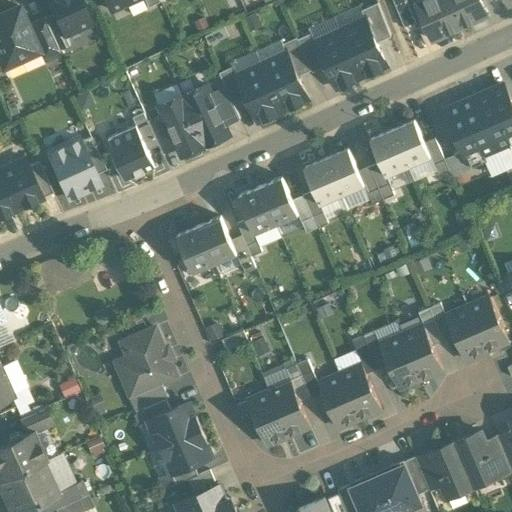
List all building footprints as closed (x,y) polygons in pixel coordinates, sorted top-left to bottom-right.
[(79,0),(47,0),(54,13),(64,36),(65,35),(90,24),(79,0)] [(105,0),(111,11),(135,0),(105,0)] [(416,24),(405,0),(392,0),(404,29),(416,24)] [(446,0),(425,0),(415,5),(432,41),(459,29),(446,0)] [(479,0),(446,0),(459,29),(487,16),(479,0)] [(377,3),(361,11),(364,17),(376,44),(391,37),(377,3)] [(18,7),(7,12),(6,15),(0,17),(0,63),(2,69),(39,52),(27,27),(18,7)] [(54,13),(43,18),(44,19),(58,50),(69,45),(65,35),(64,36),(54,13)] [(364,17),(339,28),(361,77),(386,66),(376,44),(364,17)] [(44,19),(27,27),(39,52),(40,52),(42,57),(58,50),(44,19)] [(314,39),(314,40),(326,66),(337,89),(361,77),(339,28),(314,39)] [(312,33),(298,40),(311,70),(312,72),(326,66),(314,40),(314,39),(312,33)] [(297,38),(282,44),(285,51),(286,50),(297,77),(311,70),(298,40),(297,38)] [(285,51),(261,62),(283,111),(308,99),(297,77),(286,50),(285,51)] [(237,73),(236,73),(248,99),(258,122),(283,111),(261,62),(237,73)] [(234,66),(219,73),(225,87),(234,106),(248,99),(236,73),(237,73),(234,66)] [(511,105),(503,84),(474,97),(497,150),(511,143),(511,105)] [(206,85),(182,95),(205,146),(229,135),(225,126),(210,93),(206,85)] [(234,106),(225,87),(210,93),(225,126),(240,119),(234,106)] [(182,95),(159,106),(163,115),(178,147),(182,156),(205,146),(182,95)] [(474,97),(444,109),(467,163),(497,150),(474,97)] [(163,115),(148,121),(163,154),(178,147),(163,115)] [(424,143),(414,121),(392,130),(408,167),(430,157),(424,143)] [(136,125),(106,139),(125,181),(136,176),(137,177),(145,173),(145,172),(153,168),(148,157),(150,156),(136,125)] [(408,167),(392,130),(370,139),(380,162),(386,176),(408,167)] [(90,137),(79,142),(84,151),(94,146),(90,137)] [(78,138),(47,152),(68,199),(99,185),(84,151),(79,142),(78,138)] [(449,172),(435,139),(424,143),(430,157),(438,176),(449,172)] [(358,172),(348,149),(326,158),(342,195),(364,186),(358,172)] [(23,158),(0,168),(0,175),(16,211),(41,199),(31,177),(23,158)] [(326,158),(304,168),(314,191),(320,205),(342,195),(326,158)] [(386,176),(380,162),(369,167),(383,200),(394,196),(386,176)] [(383,200),(369,167),(358,172),(364,186),(372,205),(383,200)] [(42,172),(31,177),(41,199),(52,194),(42,172)] [(0,218),(16,211),(0,175),(0,218)] [(282,177),(260,187),(276,224),(298,215),(282,177)] [(276,224),(260,187),(238,196),(248,219),(254,234),(276,224)] [(320,205),(314,191),(303,195),(317,228),(328,224),(320,205)] [(220,217),(198,226),(214,264),(236,254),(220,217)] [(254,234),(248,219),(237,224),(251,257),(262,252),(254,234)] [(214,264),(198,226),(176,235),(193,273),(214,264)] [(490,297),(468,306),(487,351),(509,341),(490,297)] [(446,316),(440,303),(429,308),(443,341),(454,336),(446,316)] [(468,306),(446,316),(454,336),(465,360),(487,351),(468,306)] [(429,308),(418,312),(424,325),(432,345),(443,341),(429,308)] [(424,325),(401,335),(421,379),(443,370),(432,345),(424,325)] [(155,328),(120,343),(131,368),(119,373),(129,398),(162,384),(176,378),(155,328)] [(243,331),(221,340),(226,351),(248,342),(243,331)] [(379,344),(374,331),(363,336),(377,369),(388,364),(379,344)] [(401,335),(379,344),(388,364),(398,388),(421,379),(401,335)] [(377,369),(363,336),(352,341),(362,365),(366,374),(377,369)] [(318,383),(308,360),(297,364),(311,397),(322,393),(318,383)] [(311,397),(297,364),(286,369),(291,382),(300,402),(311,397)] [(366,374),(362,365),(340,374),(359,418),(381,409),(366,374)] [(0,398),(12,394),(0,366),(0,398)] [(359,418),(340,374),(318,383),(322,393),(337,428),(359,418)] [(291,382),(269,391),(288,436),(310,426),(300,402),(291,382)] [(162,384),(129,398),(135,412),(143,409),(166,400),(168,398),(162,384)] [(269,391),(247,401),(252,412),(266,445),(288,436),(269,391)] [(166,400),(143,409),(148,420),(170,411),(166,400)] [(247,401),(236,405),(241,416),(252,412),(247,401)] [(170,411),(148,420),(160,447),(201,430),(195,416),(194,417),(188,403),(170,411)] [(43,409),(20,419),(27,434),(34,431),(50,423),(43,409)] [(201,430),(160,447),(171,474),(193,465),(211,457),(201,430)] [(511,430),(497,437),(511,470),(511,472),(511,430)] [(27,434),(0,445),(0,481),(38,464),(46,460),(34,431),(27,434)] [(480,432),(454,443),(473,487),(499,476),(485,443),(480,432)] [(497,437),(485,443),(499,476),(511,470),(497,437)] [(454,443),(428,454),(442,485),(447,498),(473,487),(454,443)] [(442,485),(429,456),(416,461),(429,490),(442,485)] [(416,461),(415,457),(404,462),(418,495),(429,490),(416,461)] [(403,460),(375,472),(392,511),(404,511),(422,504),(418,495),(404,462),(403,460)] [(38,464),(0,481),(0,494),(8,511),(17,511),(35,504),(53,496),(38,464)] [(193,465),(171,474),(176,485),(188,480),(198,476),(193,465)] [(198,476),(188,480),(192,491),(205,486),(214,482),(210,471),(198,476)] [(392,511),(375,472),(348,484),(359,511),(392,511)] [(53,496),(35,504),(38,511),(49,511),(55,510),(82,497),(77,485),(53,496)] [(205,486),(192,491),(194,496),(176,504),(178,511),(231,511),(235,510),(230,499),(230,500),(225,498),(220,485),(207,491),(205,486)] [(359,511),(348,485),(338,490),(347,511),(359,511)] [(82,497),(55,510),(55,511),(83,511),(93,508),(87,495),(82,497)] [(329,511),(324,499),(296,510),(296,511),(329,511)]
